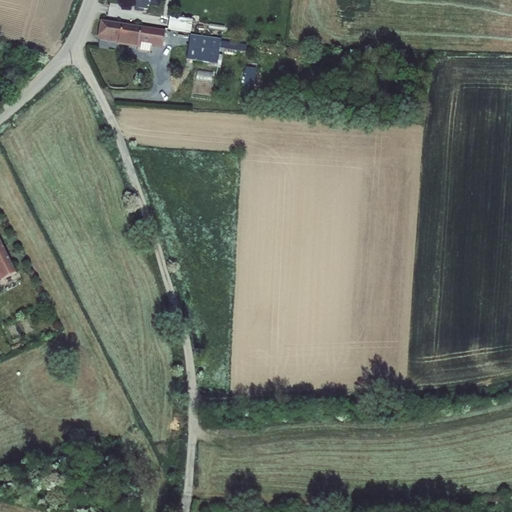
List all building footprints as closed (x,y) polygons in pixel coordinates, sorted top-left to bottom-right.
[(161,0),(135,0),(135,4),(139,9),(147,10),(148,6),(160,7),(161,0)] [(193,19),(170,16),(168,29),(191,33),(193,19)] [(166,30),(101,20),(98,36),(98,40),(117,43),(117,44),(140,48),(140,43),(153,45),(152,47),(163,49),(166,30)] [(225,26),(210,23),(209,29),(224,32),(225,26)] [(222,39),(191,35),(187,59),(218,64),(220,52),(221,41),(222,39)] [(247,45),(221,41),(220,52),(225,53),(225,50),(246,52),(247,45)] [(257,68),(247,67),(244,87),(255,88),(257,68)] [(208,72),(196,70),(194,84),(205,86),(208,72)] [(0,238),(0,278),(1,281),(17,274),(0,238)]
